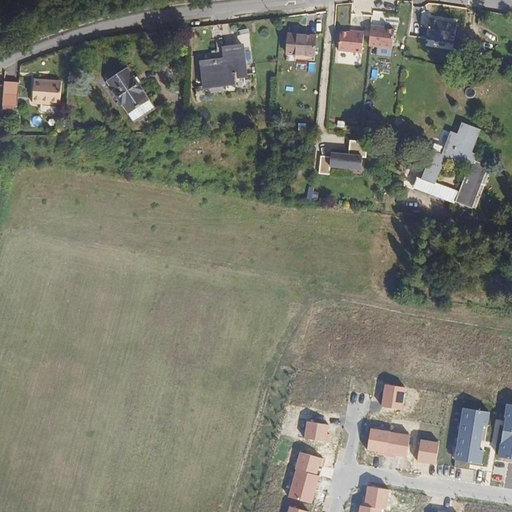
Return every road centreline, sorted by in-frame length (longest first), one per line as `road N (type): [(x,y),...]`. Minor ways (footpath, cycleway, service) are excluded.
road 1 (tertiary): [(0,63),(134,19),(286,0)]
road 2 (residential): [(511,499),(347,477)]
